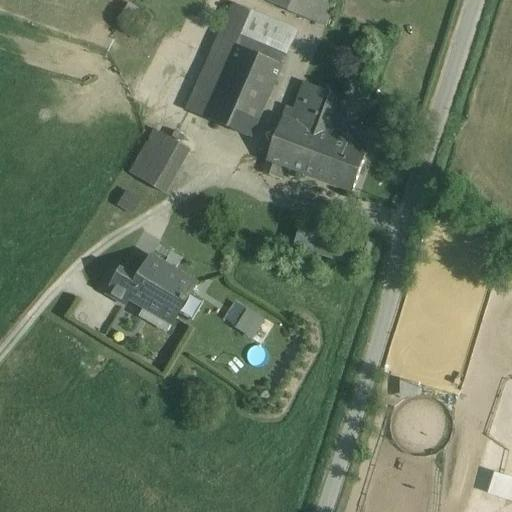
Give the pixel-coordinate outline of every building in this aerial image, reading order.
[(258,0),(288,12),(292,0),(258,0)] [(327,0),(292,0),(288,12),(327,28),(332,14),(337,4),(327,0)] [(148,23),(153,12),(133,3),(128,15),(148,23)] [(234,3),(185,113),(252,142),(300,32),(234,3)] [(300,113),(296,123),(337,138),(344,119),(351,101),(305,84),(295,111),(300,113)] [(284,119),(268,162),(353,193),(369,150),(337,138),(296,123),(284,119)] [(165,194),(190,151),(154,130),(129,174),(165,194)] [(123,206),(140,212),(145,197),(128,192),(123,206)] [(360,243),(303,227),(296,250),(353,267),(360,243)] [(197,285),(158,262),(151,258),(128,298),(174,324),(197,285)] [(250,308),(241,331),(260,338),(269,316),(250,308)] [(426,397),(425,381),(405,383),(406,398),(426,397)] [(511,499),(511,474),(501,471),(494,493),(511,499)]
